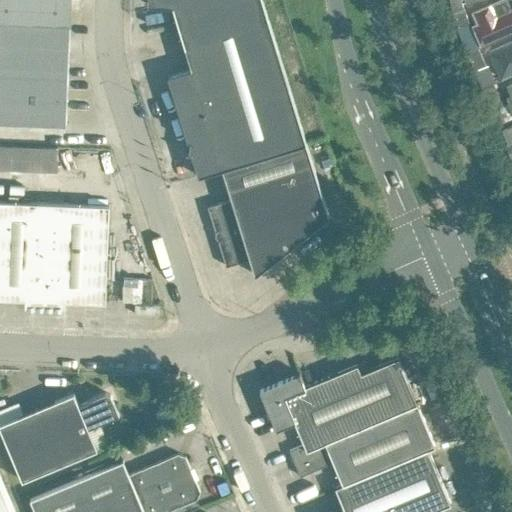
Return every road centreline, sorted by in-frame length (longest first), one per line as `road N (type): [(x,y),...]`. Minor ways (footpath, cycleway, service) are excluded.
road 1 (unclassified): [(204,354),(109,75),(106,0)]
road 2 (secondary): [(332,0),(350,67),(429,253)]
road 3 (secondary): [(466,237),(389,59),(374,0)]
road 4 (unclassified): [(204,354),(429,253)]
road 5 (secondary): [(429,253),(511,441)]
road 6 (unclassified): [(0,347),(204,354)]
road 7 (unclassified): [(266,511),(204,354)]
